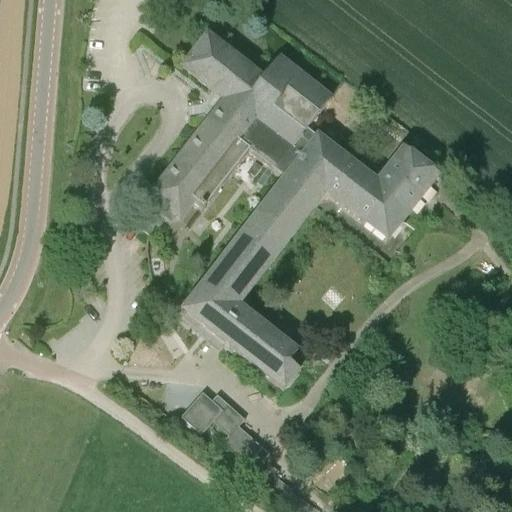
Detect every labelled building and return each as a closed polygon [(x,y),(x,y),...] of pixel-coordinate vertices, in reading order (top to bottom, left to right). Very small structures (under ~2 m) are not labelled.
[(260,80),(222,51),(206,38),(182,70),(224,103),(226,105),(221,111),(216,107),(212,113),(216,117),(212,123),(210,121),(209,123),(208,122),(148,199),(181,224),(195,206),(203,212),(247,155),(282,180),(178,315),(283,396),(299,376),(288,366),(298,353),(239,310),(324,201),(385,249),(416,210),(438,180),(433,174),(409,155),(400,149),(375,182),(316,137),(313,140),(306,134),(332,100),(278,57),(260,80)] [(152,227),(157,230),(164,222),(159,218),(152,227)] [(216,398),(211,404),(201,395),(181,421),(200,439),(212,425),(227,439),(221,446),(254,474),(269,457),(238,430),(244,422),(216,398)] [(384,461),(405,466),(409,444),(388,440),(384,461)] [(278,474),(269,467),(256,484),(282,504),(283,503),(295,511),(316,511),(290,494),(292,492),(274,479),(278,474)]
